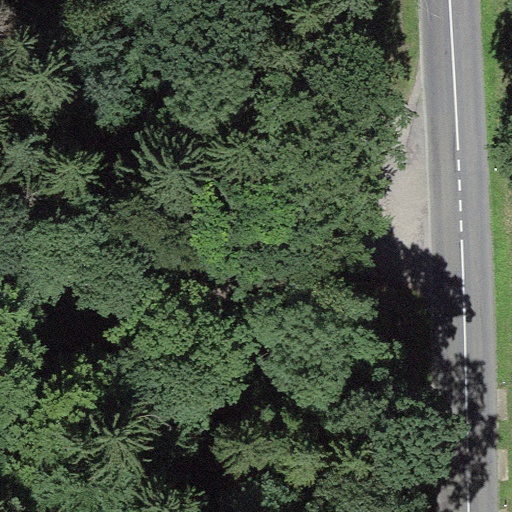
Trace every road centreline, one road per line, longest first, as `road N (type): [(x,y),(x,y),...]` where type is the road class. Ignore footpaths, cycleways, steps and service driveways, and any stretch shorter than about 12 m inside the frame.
road 1 (tertiary): [(452,0),(470,511)]
road 2 (track): [(463,211),(405,213),(104,295),(0,290)]
